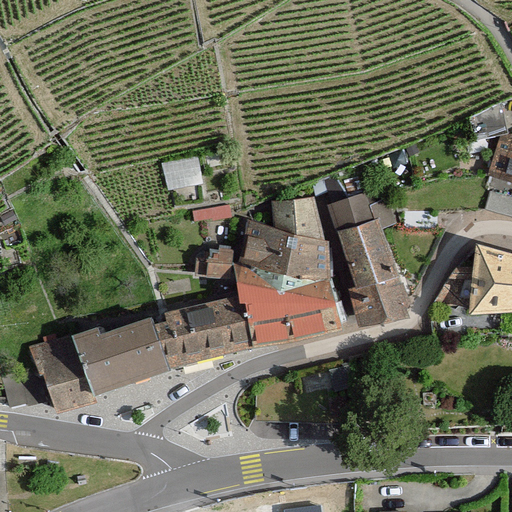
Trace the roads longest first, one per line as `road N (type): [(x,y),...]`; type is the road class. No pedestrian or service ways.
road 1 (residential): [(511,229),(474,228),(453,245),(403,326),(236,373),(139,442)]
road 2 (residential): [(183,482),(337,456),(511,455)]
road 3 (residential): [(0,422),(139,442)]
